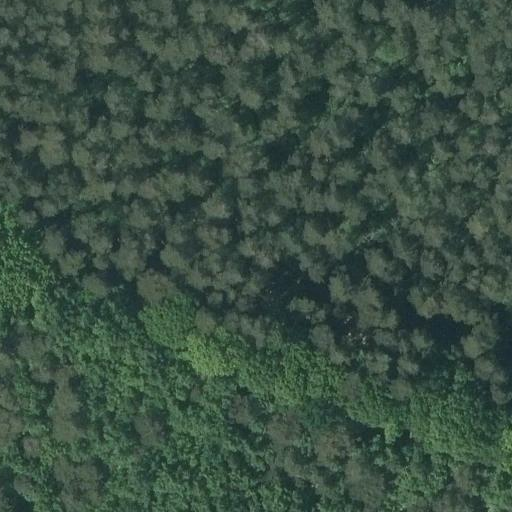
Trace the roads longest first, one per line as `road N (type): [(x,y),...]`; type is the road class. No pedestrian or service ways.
road 1 (track): [(511,432),(0,257)]
road 2 (track): [(128,0),(0,177)]
